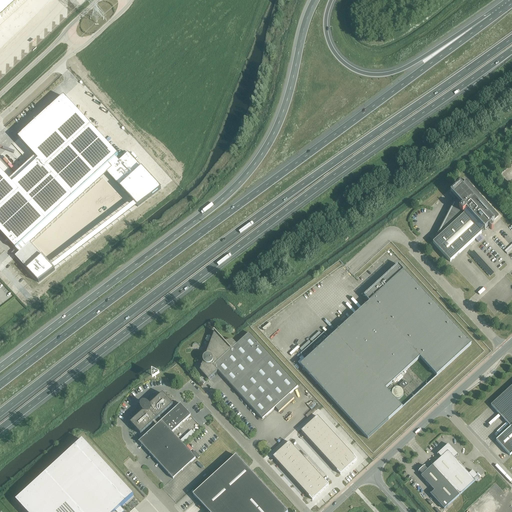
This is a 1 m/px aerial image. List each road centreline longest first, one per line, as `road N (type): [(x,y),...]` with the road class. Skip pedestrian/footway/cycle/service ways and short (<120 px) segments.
road 1 (motorway): [(0,429),(309,192),(511,50)]
road 2 (motorway): [(0,413),(225,240),(511,37)]
road 3 (motorway): [(493,16),(0,385)]
road 4 (motorway): [(315,0),(281,116),(242,178),(0,367)]
road 5 (motorway): [(493,16),(404,67),(366,74),(331,47),(324,24),(331,0)]
road 6 (unclassified): [(247,448),(188,385),(174,397),(156,386),(134,399),(122,421),(145,460)]
road 7 (unclassified): [(504,348),(410,247)]
